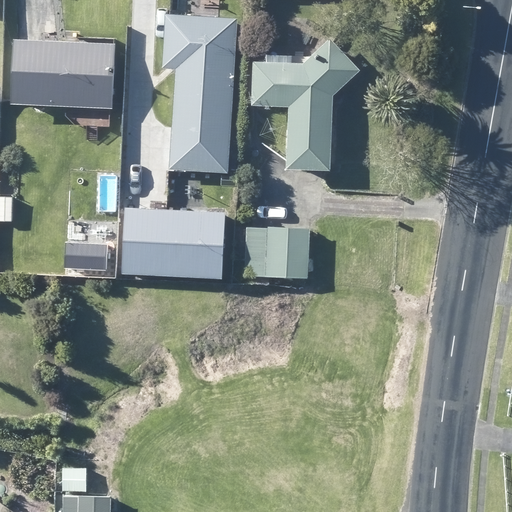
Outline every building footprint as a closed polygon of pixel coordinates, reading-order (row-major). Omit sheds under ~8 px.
[(218,16),(186,14),(163,13),(159,67),(172,67),(169,127),(166,169),(227,173),(227,168),(228,157),(228,151),(228,141),(229,123),(235,17),(218,16)] [(276,24),(277,16),(269,15),(268,22),(276,24)] [(56,41),(19,40),(9,39),(7,104),(110,108),(113,43),(108,43),(65,41),(56,41)] [(326,170),(327,143),(329,94),(356,69),(328,39),(318,48),(310,55),(303,55),(293,54),(286,54),(270,53),(269,63),(266,63),(261,62),(251,62),(249,104),(252,104),(257,104),(286,105),(284,169),(326,170)] [(181,189),(185,196),(193,197),(198,191),(195,183),(186,182),(181,189)] [(222,212),(202,211),(165,209),(123,207),(120,273),(219,277),(222,212)] [(97,219),(96,242),(111,242),(111,219),(97,219)] [(307,228),(245,226),(244,275),(306,277),(307,228)] [(329,492),(313,489),(311,504),(326,507),(329,492)] [(108,511),(110,502),(82,498),(80,511),(108,511)]
